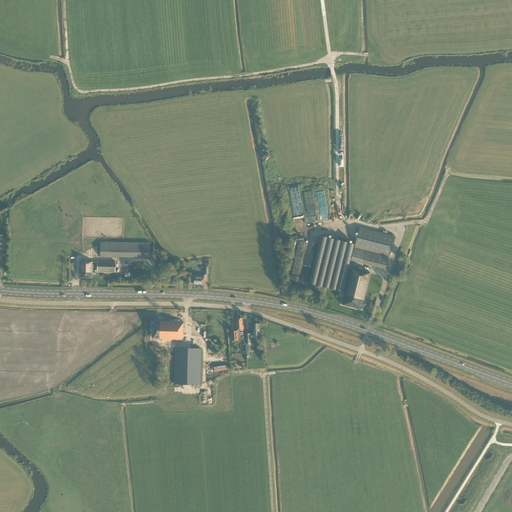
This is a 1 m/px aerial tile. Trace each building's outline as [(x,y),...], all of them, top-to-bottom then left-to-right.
[(359,228),(354,248),(384,255),(381,267),(386,268),(394,237),(359,228)] [(342,292),(354,244),(321,236),(309,284),(342,292)] [(100,257),(149,259),(150,243),(100,242),(100,257)] [(81,262),(81,272),(82,272),(81,278),(91,278),(91,273),(92,273),(92,272),(93,263),(93,262),(81,262)] [(93,263),(92,272),(97,272),(97,273),(115,273),(116,262),(98,262),(98,263),(93,263)] [(371,274),(350,269),(341,305),(362,310),(363,305),(364,305),(365,301),(364,300),(371,274)] [(192,284),(204,285),(204,276),(193,275),(192,284)] [(243,329),(244,329),(243,326),(242,326),(242,318),(236,319),(237,323),(235,323),(236,330),(237,330),(237,331),(231,332),(232,341),(238,340),(237,337),(240,337),(240,334),(243,334),(243,329)] [(184,333),(184,323),(154,322),(154,323),(153,323),(153,339),(159,339),(159,340),(182,340),(182,333),(184,333)] [(251,331),(251,334),(251,335),(253,335),(253,338),(260,337),(260,336),(261,336),(261,329),(259,329),(259,324),(253,324),(253,331),(251,331)] [(175,348),(174,384),(200,385),(201,349),(175,348)]
